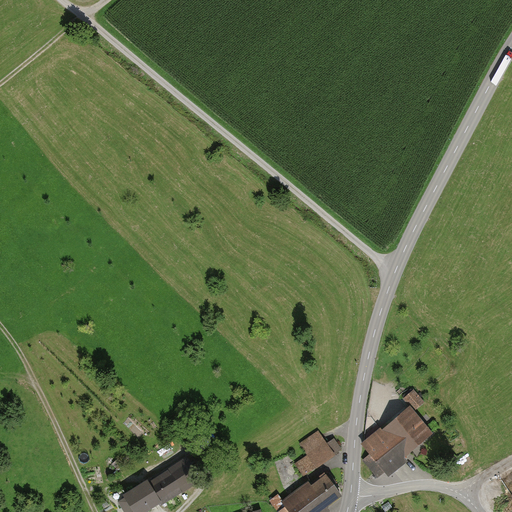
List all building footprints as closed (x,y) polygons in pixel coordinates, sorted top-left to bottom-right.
[(414,408),(362,447),(369,456),(365,460),(377,476),(384,471),(389,478),(409,463),(404,457),(434,435),(414,408)] [(309,477),(344,451),(336,441),(329,446),(319,433),(300,447),(309,459),(301,465),(309,477)] [(189,459),(151,482),(162,499),(159,502),(161,504),(202,479),(189,459)] [(324,475),(282,506),(286,511),(322,511),(341,498),(324,475)] [(116,497),(124,511),(142,511),(159,502),(162,499),(151,482),(148,477),(116,497)]
